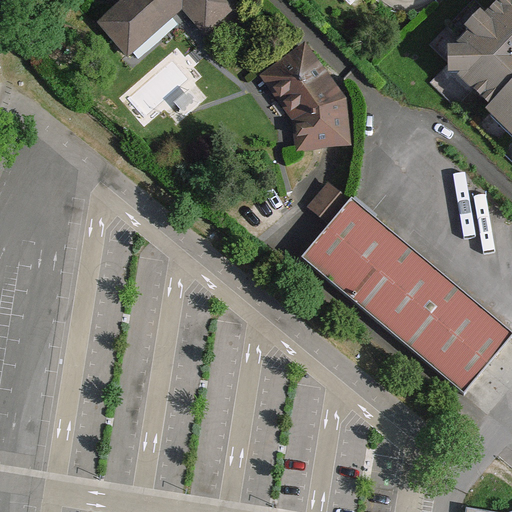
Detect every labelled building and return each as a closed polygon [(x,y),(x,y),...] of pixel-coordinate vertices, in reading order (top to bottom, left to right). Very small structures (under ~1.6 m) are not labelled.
[(134,0),(105,26),(130,55),(184,7),(208,34),(237,8),(229,0),(134,0)] [(504,0),(475,0),(430,46),(449,65),(430,84),(511,165),(511,1),(509,4),(504,0)] [(344,103),(339,96),(332,96),(326,86),(331,84),(308,51),(271,76),(300,118),(302,146),(347,142),(344,103)] [(332,96),(339,96),(331,84),(326,86),(332,96)] [(329,186),(310,209),(331,224),(349,201),(329,186)] [(60,237),(86,239),(88,189),(63,188),(60,237)] [(382,326),(432,266),(351,199),(349,201),(331,224),(301,259),(382,326)] [(269,288),(164,200),(147,220),(252,307),(269,288)] [(55,257),(51,290),(83,293),(86,260),(55,257)] [(511,338),(511,332),(432,266),(382,326),(465,395),(511,338)] [(328,405),(331,384),(302,380),(297,416),(307,417),(308,403),(328,405)] [(318,427),(312,455),(308,454),(305,469),(321,473),(330,429),(318,427)] [(362,511),(365,494),(355,492),(360,454),(338,451),(329,511),(362,511)] [(246,478),(244,502),(271,503),(273,480),(246,478)]
